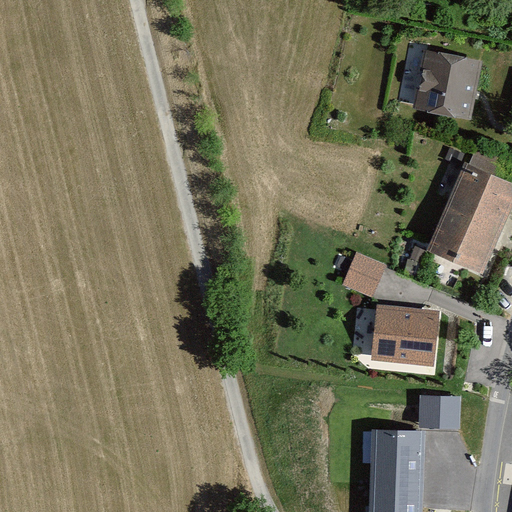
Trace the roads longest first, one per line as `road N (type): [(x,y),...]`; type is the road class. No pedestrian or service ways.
road 1 (unclassified): [(135,0),(256,483),(276,511)]
road 2 (unclassified): [(511,365),(483,511)]
